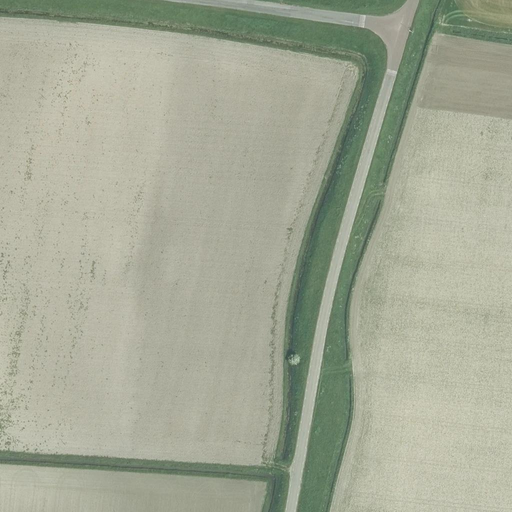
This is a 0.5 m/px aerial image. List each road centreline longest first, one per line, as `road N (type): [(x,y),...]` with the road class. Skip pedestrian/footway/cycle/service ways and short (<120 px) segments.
road 1 (secondary): [(289,511),(323,318),(403,33)]
road 2 (tertiary): [(403,33),(200,0)]
